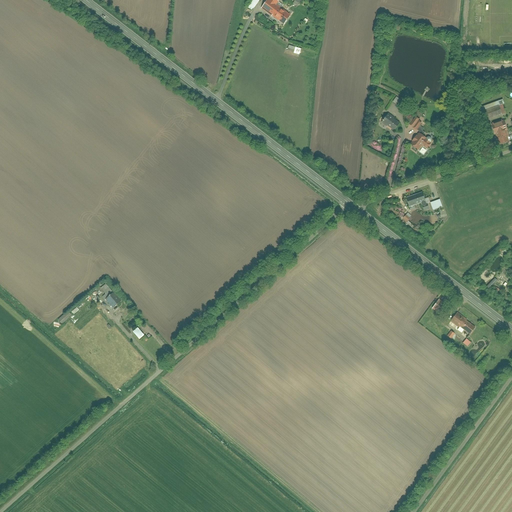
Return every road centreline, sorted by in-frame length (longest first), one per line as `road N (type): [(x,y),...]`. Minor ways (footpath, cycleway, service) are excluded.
road 1 (unclassified): [(0,511),(351,206)]
road 2 (primary): [(351,206),(83,0)]
road 3 (primary): [(511,329),(351,206)]
road 4 (unclassified): [(511,149),(351,206)]
road 5 (unclassified): [(413,511),(511,376)]
